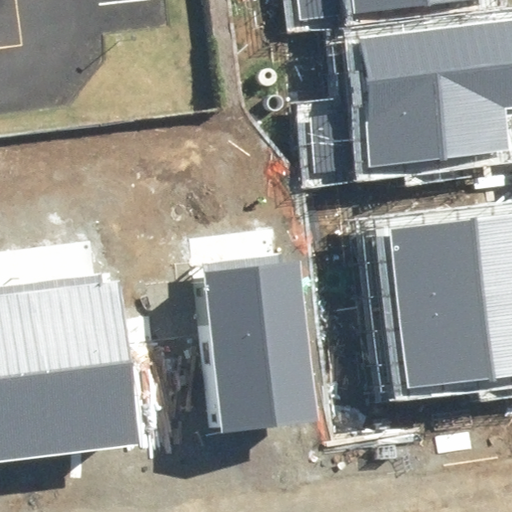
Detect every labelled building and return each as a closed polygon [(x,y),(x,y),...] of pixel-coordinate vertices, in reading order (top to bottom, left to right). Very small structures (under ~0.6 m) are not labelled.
[(295,0),(297,22),(492,2),(491,0),(295,0)] [(307,121),(313,174),(507,154),(502,109),(511,107),(511,26),(360,42),(367,115),(307,121)] [(511,213),(384,229),(402,387),(511,374),(511,213)] [(201,271),(219,427),(313,416),(295,260),(201,271)] [(0,288),(0,455),(112,433),(79,272),(0,288)]
